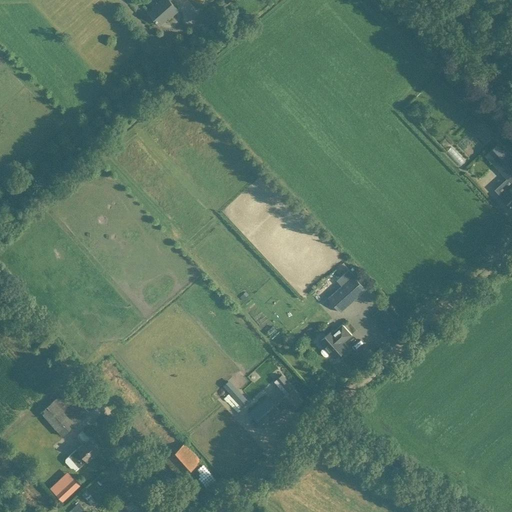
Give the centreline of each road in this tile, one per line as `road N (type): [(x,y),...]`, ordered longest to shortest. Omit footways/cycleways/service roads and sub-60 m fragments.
road 1 (unclassified): [(213,511),(511,246)]
road 2 (track): [(196,511),(0,292)]
road 3 (unclassified): [(511,134),(372,0)]
